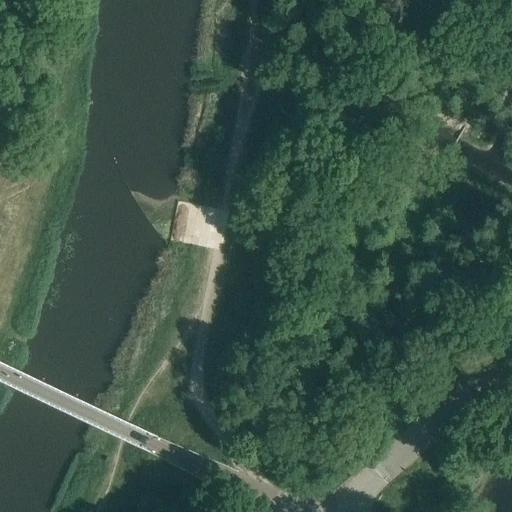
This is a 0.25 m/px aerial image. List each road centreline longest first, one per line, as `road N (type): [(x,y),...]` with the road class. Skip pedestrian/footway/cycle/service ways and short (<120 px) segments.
road 1 (unclassified): [(293,511),(0,371)]
road 2 (unclassified): [(339,511),(511,352)]
